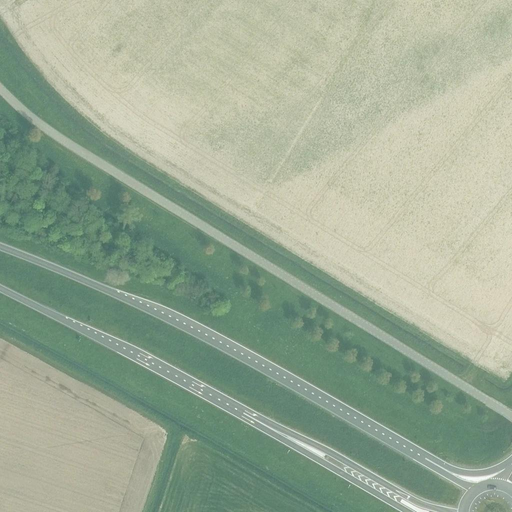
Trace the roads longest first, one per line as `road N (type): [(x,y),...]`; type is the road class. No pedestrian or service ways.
road 1 (unclassified): [(511,415),(93,160),(39,125),(0,84)]
road 2 (trunk): [(409,453),(226,349),(0,248)]
road 3 (trunk): [(0,289),(241,416)]
